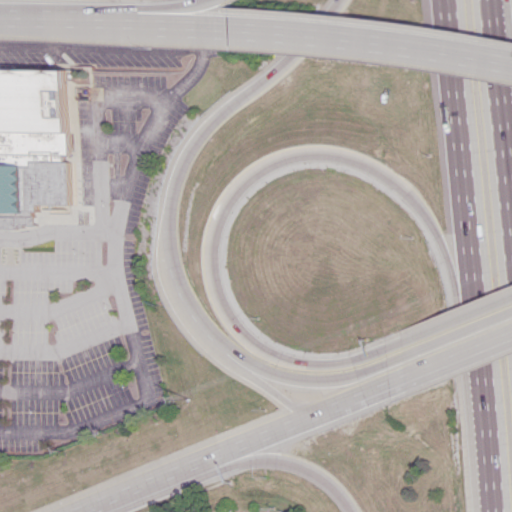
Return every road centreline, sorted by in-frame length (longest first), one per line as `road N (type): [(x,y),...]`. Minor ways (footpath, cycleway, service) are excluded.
road 1 (motorway): [(401,341),(346,362),(287,360),(250,341),(219,299),(213,237),(244,183),(289,156),(342,155),(380,173),(419,210),(477,369)]
road 2 (primary): [(511,56),(289,29),(0,20)]
road 3 (motorway): [(443,0),(477,369)]
road 4 (primary): [(69,511),(403,374)]
road 5 (motorway): [(340,0),(298,55),(198,139),(176,183),(170,258)]
road 6 (motorway): [(507,265),(483,0)]
road 7 (motorway): [(225,352),(300,380),(344,379),(402,356)]
road 8 (motorway): [(188,460),(295,463),(330,482),(354,511)]
road 9 (motorway): [(477,369),(489,511)]
road 10 (motorway): [(511,295),(401,341)]
